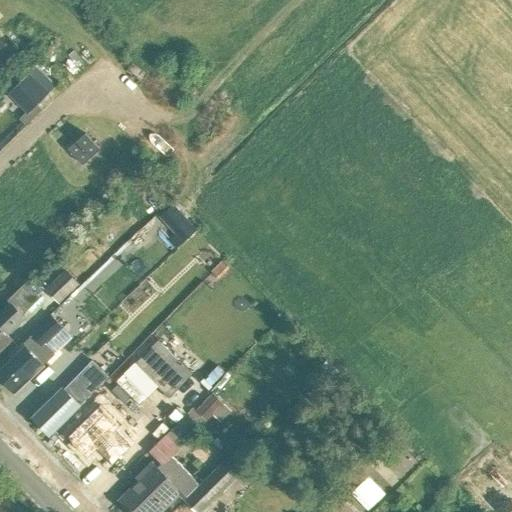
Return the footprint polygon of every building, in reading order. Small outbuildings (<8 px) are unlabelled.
[(0,64),(13,53),(0,39),(0,64)] [(58,86),(33,62),(5,90),(8,93),(7,94),(28,115),(58,86)] [(82,166),(99,150),(84,134),(67,150),(82,166)] [(146,221),(163,209),(149,190),(133,202),(146,221)] [(183,242),(197,230),(173,204),(159,216),(183,242)] [(66,270),(46,289),(59,304),(80,284),(66,270)] [(7,335),(24,318),(22,315),(40,298),(24,282),(6,300),(9,302),(0,311),(0,349),(10,339),(7,335)] [(42,347),(62,328),(50,316),(31,335),(42,347)] [(14,393),(42,366),(22,344),(0,364),(0,378),(6,384),(6,387),(9,391),(12,391),(14,393)] [(90,361),(63,389),(62,388),(31,418),(49,436),(79,405),(106,378),(90,361)] [(206,421),(223,405),(210,391),(193,407),(206,421)] [(100,405),(67,437),(71,441),(68,445),(80,457),(83,454),(87,458),(96,449),(102,456),(109,463),(112,465),(130,447),(114,431),(120,425),(100,405)] [(167,431),(156,443),(170,457),(181,445),(167,431)] [(226,458),(185,499),(197,511),(202,511),(226,489),(241,474),(242,473),(226,458)] [(152,462),(136,478),(138,481),(118,500),(129,511),(154,511),(162,505),(164,508),(181,493),(152,462)]
